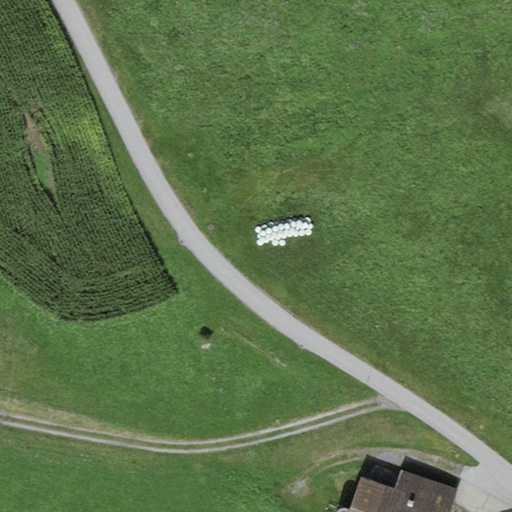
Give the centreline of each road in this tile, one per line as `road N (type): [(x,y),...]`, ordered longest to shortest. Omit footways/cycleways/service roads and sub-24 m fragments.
road 1 (residential): [(511,475),(229,275),(171,208),(80,30)]
road 2 (track): [(0,417),(184,448),(289,430),(395,393)]
